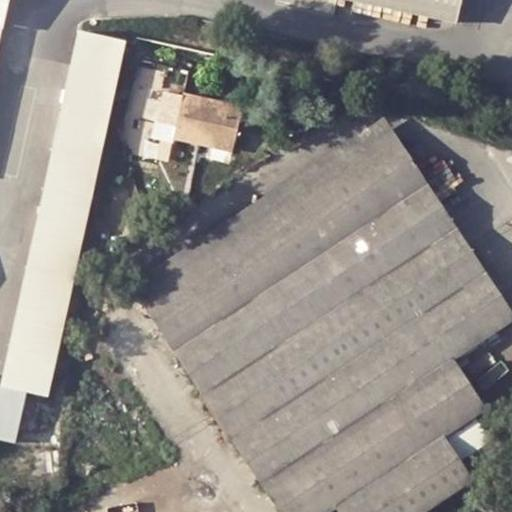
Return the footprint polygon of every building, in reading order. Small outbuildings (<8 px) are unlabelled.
[(344,0),(461,26),(466,0),(344,0)] [(71,29),(0,354),(0,384),(19,388),(19,390),(41,394),(107,93),(119,40),(71,29)] [(179,106),(167,103),(162,124),(176,127),(173,143),(233,157),(245,103),(183,89),(179,106)] [(449,440),(491,413),(458,362),(511,327),(511,313),(385,116),(128,281),(276,511),(331,511),(337,509),(338,511),(426,511),(475,481),(449,440)] [(0,384),(0,439),(8,442),(19,390),(19,388),(0,384)]
